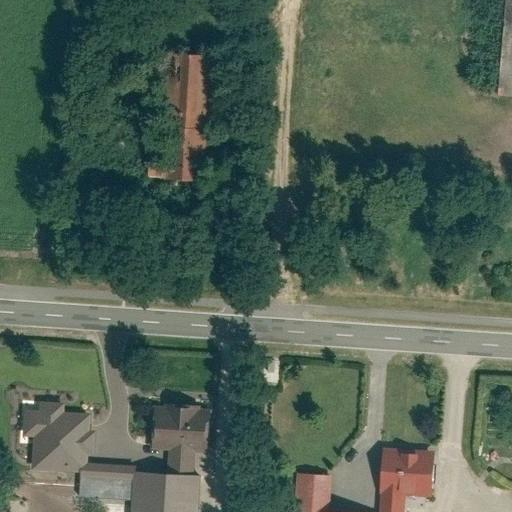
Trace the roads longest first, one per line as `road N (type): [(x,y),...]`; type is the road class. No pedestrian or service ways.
road 1 (tertiary): [(511,347),(0,312)]
road 2 (unknown): [(433,342),(425,511)]
